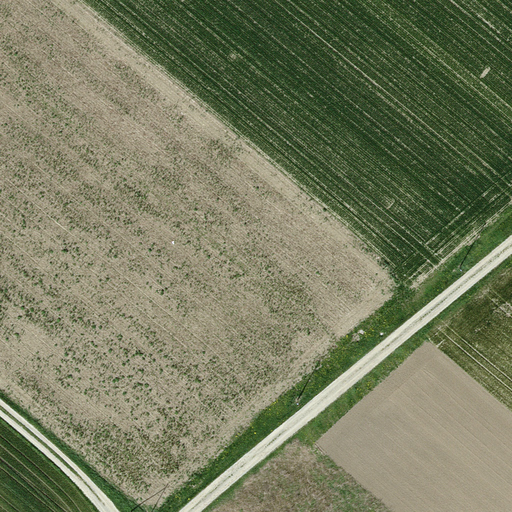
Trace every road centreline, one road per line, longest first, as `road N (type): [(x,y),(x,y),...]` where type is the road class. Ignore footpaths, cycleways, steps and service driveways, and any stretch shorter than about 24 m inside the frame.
road 1 (track): [(188,511),(511,245)]
road 2 (track): [(117,511),(0,414)]
